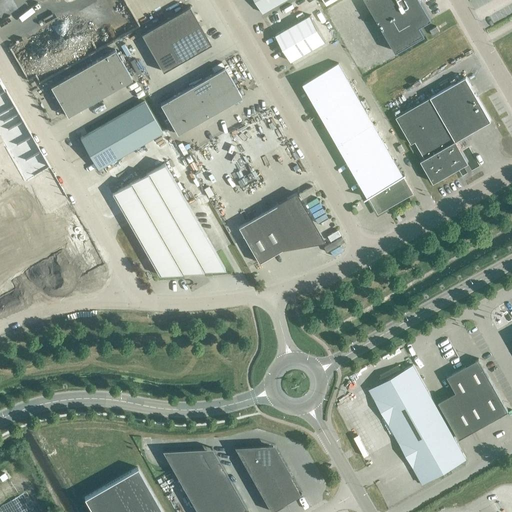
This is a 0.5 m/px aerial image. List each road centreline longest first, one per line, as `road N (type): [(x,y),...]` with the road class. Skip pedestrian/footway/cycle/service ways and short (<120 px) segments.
road 1 (unclassified): [(366,255),(218,0)]
road 2 (unclassified): [(139,303),(0,59)]
road 3 (primary): [(0,420),(65,400),(196,410),(270,392)]
road 4 (unknown): [(272,94),(332,54),(342,56),(434,216)]
road 5 (primary): [(317,370),(511,262)]
road 6 (unclassified): [(366,255),(511,171)]
road 7 (unclassified): [(0,327),(57,307),(139,303)]
road 8 (unclassified): [(139,303),(194,305),(271,292)]
road 9 (unclassified): [(511,448),(399,511)]
road 10 (unclassified): [(511,292),(473,314),(511,381)]
